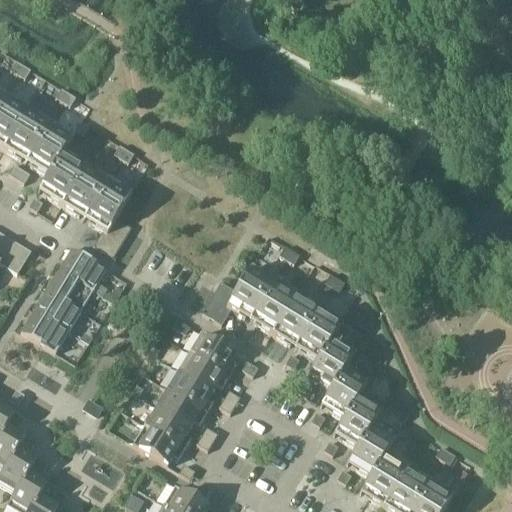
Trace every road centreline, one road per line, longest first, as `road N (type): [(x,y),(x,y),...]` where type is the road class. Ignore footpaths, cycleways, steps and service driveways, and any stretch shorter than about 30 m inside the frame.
road 1 (residential): [(250,403),(270,366),(65,241)]
road 2 (residential): [(81,511),(42,399),(0,374)]
road 3 (residential): [(250,403),(212,461),(218,485),(267,509)]
road 4 (residential): [(267,509),(304,451),(297,431),(250,403)]
road 5 (residential): [(65,241),(0,348)]
